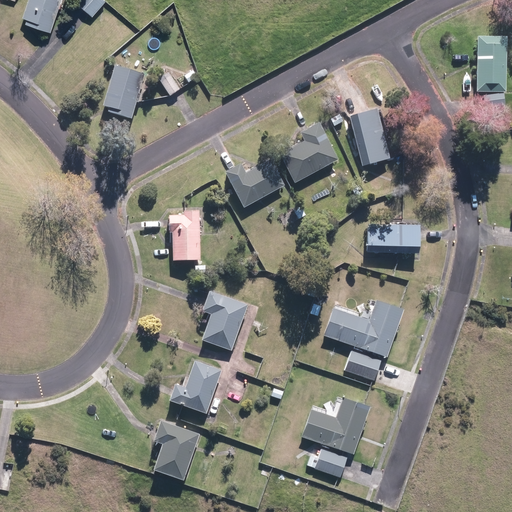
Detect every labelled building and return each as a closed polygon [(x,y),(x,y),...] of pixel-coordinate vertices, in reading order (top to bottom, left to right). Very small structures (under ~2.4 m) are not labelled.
[(22,25),(47,33),(58,0),(25,0),(19,19),(24,20),(22,25)] [(75,0),(73,3),(81,10),(89,0),(75,0)] [(100,0),(89,0),(81,10),(89,17),(102,1),(100,0)] [(502,36),(473,36),(473,90),(502,91),(502,36)] [(104,114),(127,121),(132,104),(135,105),(137,97),(135,96),(141,77),(111,68),(99,108),(106,110),(104,114)] [(183,78),(187,84),(195,79),(191,72),(183,78)] [(168,97),(177,91),(166,74),(156,80),(168,97)] [(499,92),(480,95),(482,108),(501,105),(499,92)] [(370,108),(343,116),(359,165),(385,157),(370,108)] [(328,118),(332,125),(340,121),(336,114),(328,118)] [(273,154),(290,183),(332,159),(310,122),(293,132),(298,140),(273,154)] [(239,209),(281,185),(265,158),(239,173),(234,163),(218,172),(239,209)] [(358,187),(350,191),(354,198),(362,194),(358,187)] [(298,206),(291,210),(296,219),(303,215),(298,206)] [(196,260),(194,210),(177,211),(177,214),(162,215),(163,232),(166,232),(168,261),(196,260)] [(363,224),(362,252),(413,253),(414,225),(363,224)] [(203,265),(193,265),(193,273),(203,273),(203,265)] [(305,286),(302,294),(312,297),(314,289),(305,286)] [(196,340),(227,350),(242,305),(202,291),(196,311),(205,314),(196,340)] [(329,308),(319,335),(383,357),(399,310),(371,300),(364,320),(329,308)] [(318,306),(310,304),(308,313),(315,316),(318,306)] [(342,370),(371,380),(378,361),(349,351),(342,370)] [(202,413),(217,370),(188,361),(179,387),(168,384),(163,400),(202,413)] [(271,388),(269,396),(278,399),(281,391),(271,388)] [(349,454),(365,407),(337,398),(331,417),(306,409),(297,437),(349,454)] [(146,468),(178,480),(195,434),(154,419),(146,441),(156,444),(146,468)] [(344,458),(318,449),(311,469),(337,478),(344,458)] [(314,458),(307,456),(305,465),(311,467),(314,458)] [(259,474),(267,477),(270,467),(262,465),(259,474)]
